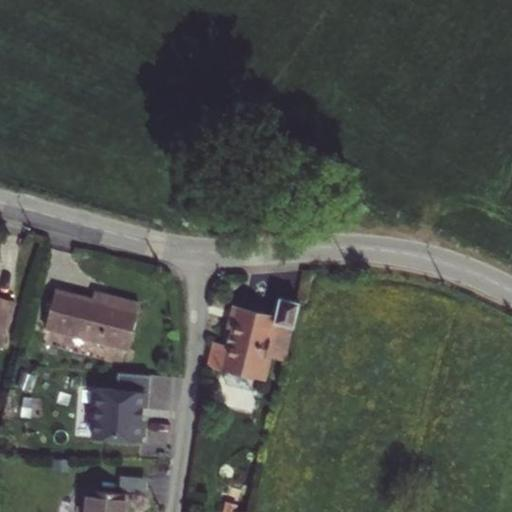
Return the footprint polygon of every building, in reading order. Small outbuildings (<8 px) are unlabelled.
[(45,327),(128,348),(139,304),(106,295),(104,303),(92,299),(55,290),(45,327)] [(104,303),(106,295),(94,292),(92,299),(104,303)] [(277,313),(237,303),(227,343),(214,340),(208,361),(221,364),(224,365),(263,375),(269,350),(288,355),(302,300),(281,295),(277,313)] [(0,344),(11,300),(0,297),(0,344)] [(79,383),(78,435),(150,436),(151,371),(120,370),(119,384),(79,383)] [(122,476),(120,490),(145,493),(147,478),(122,476)] [(124,511),(127,493),(88,489),(85,511),(124,511)]
